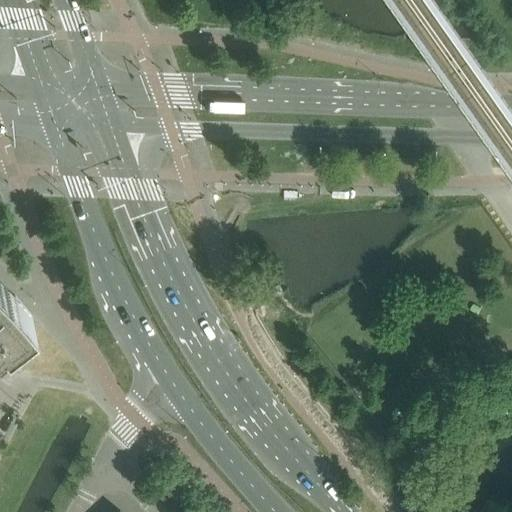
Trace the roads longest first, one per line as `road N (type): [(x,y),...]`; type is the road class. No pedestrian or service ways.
road 1 (secondary): [(342,511),(224,374),(145,219),(110,127)]
road 2 (tertiary): [(110,127),(462,141)]
road 3 (tertiary): [(447,104),(99,85)]
road 4 (secondary): [(58,128),(170,382)]
road 5 (secondary): [(170,382),(275,511)]
